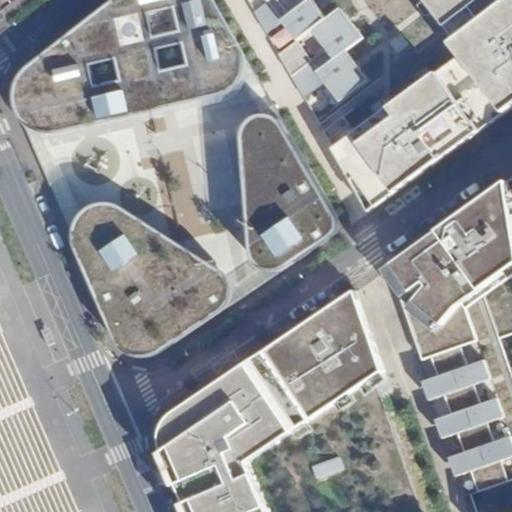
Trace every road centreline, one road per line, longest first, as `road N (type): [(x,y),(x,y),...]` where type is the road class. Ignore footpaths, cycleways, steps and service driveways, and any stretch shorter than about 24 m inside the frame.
road 1 (residential): [(511,142),(116,426)]
road 2 (residential): [(116,426),(0,152)]
